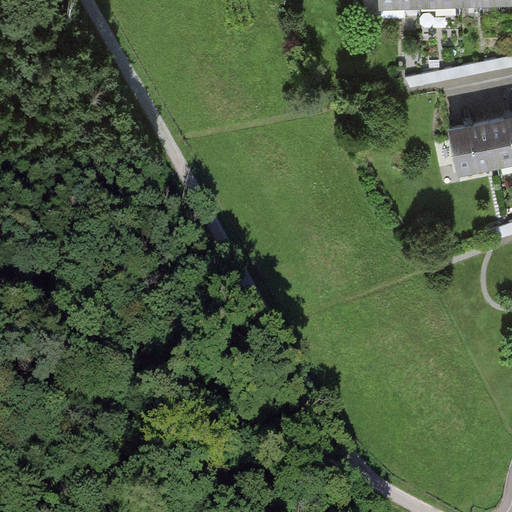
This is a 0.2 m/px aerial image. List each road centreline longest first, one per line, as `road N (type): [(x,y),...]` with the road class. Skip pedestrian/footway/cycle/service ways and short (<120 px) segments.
road 1 (track): [(89,0),(271,330),(365,479)]
road 2 (track): [(0,273),(256,430)]
